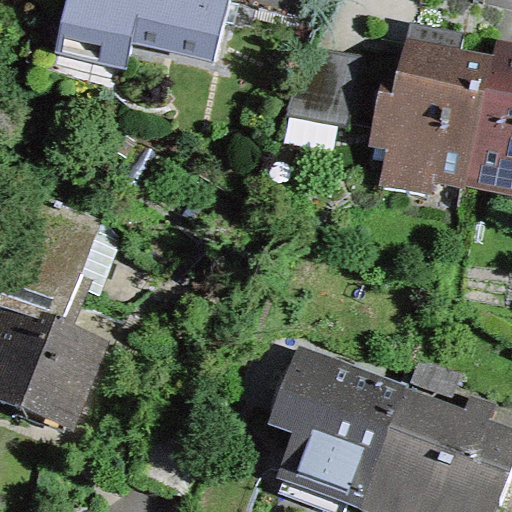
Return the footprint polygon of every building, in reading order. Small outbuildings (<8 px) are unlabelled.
[(72,0),(64,34),(134,51),(136,40),(219,60),(233,0),(72,0)] [(465,40),(414,29),(400,95),(387,92),(378,130),(397,134),(388,178),(433,188),(435,176),(468,183),(494,63),(461,56),(465,40)] [(309,56),(289,112),(351,125),(363,67),(309,56)] [(511,67),(494,63),(468,183),(508,192),(511,180),(511,67)] [(89,211),(29,191),(0,277),(0,306),(15,312),(0,355),(0,392),(74,417),(99,343),(72,334),(86,293),(64,285),(89,211)] [(194,195),(183,216),(270,261),(280,240),(194,195)] [(406,397),(302,358),(277,425),(300,434),(284,476),(365,506),(406,397)] [(423,358),(413,382),(450,397),(459,373),(423,358)] [(511,454),(511,437),(406,397),(365,506),(368,508),(374,492),(405,503),(401,511),(486,511),(491,501),(502,505),(511,480),(511,460),(510,460),(511,454)] [(193,496),(204,467),(213,443),(156,422),(136,475),(193,496)] [(250,511),(260,488),(204,467),(193,496),(187,511),(250,511)]
